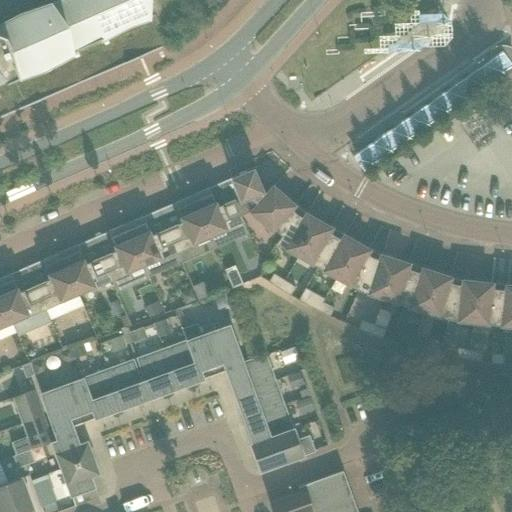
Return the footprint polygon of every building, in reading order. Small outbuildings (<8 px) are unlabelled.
[(0,116),(168,44),(154,13),(140,17),(137,0),(53,0),(0,23),(0,116)] [(492,50),(492,60),(493,61),(496,63),(499,63),(500,64),(502,64),(505,63),(508,63),(509,62),(511,61),(511,50),(508,48),(504,48),(503,48),(499,48),(498,48),(496,48),(493,50),(492,50)] [(276,243),(300,209),(273,185),(265,194),(262,191),(263,191),(253,168),(231,178),(241,200),(249,197),(257,204),(250,212),(272,231),(274,229),(282,235),(276,243)] [(209,187),(192,195),(210,236),(226,229),(227,232),(244,224),(234,200),(223,205),(222,203),(217,206),(209,187)] [(178,224),(167,229),(178,253),(195,246),(194,243),(210,236),(192,195),(174,202),(182,221),(177,223),(178,224)] [(276,243),(298,256),(319,220),(300,209),(276,243)] [(143,216),(126,224),(143,264),(159,258),(161,261),(178,253),(167,229),(156,233),(156,232),(151,234),(143,216)] [(298,256),(317,267),(338,231),(319,220),(298,256)] [(112,253),(101,257),(112,282),(129,274),(127,271),(143,264),(126,224),(108,231),(116,249),(111,251),(112,253)] [(317,267),(336,277),(357,241),(338,231),(317,267)] [(336,277),(358,290),(375,252),(357,241),(336,277)] [(77,245),(60,252),(77,293),(93,286),(95,289),(112,282),(101,257),(90,262),(90,261),(85,263),(77,245)] [(46,281),(35,286),(46,310),(63,303),(61,300),(77,293),(60,252),(42,260),(50,278),(45,280),(46,281)] [(358,290),(382,298),(395,258),(375,252),(358,290)] [(382,298),(403,304),(416,265),(395,258),(382,298)] [(403,304),(424,311),(436,272),(416,265),(403,304)] [(232,286),(243,281),(239,270),(227,275),(232,286)] [(424,311),(448,319),(456,278),(436,272),(424,311)] [(11,273),(0,277),(0,295),(11,322),(27,315),(28,318),(46,310),(35,286),(24,291),(24,289),(19,291),(11,273)] [(268,282),(279,289),(284,280),(273,273),(268,282)] [(448,319),(473,322),(477,281),(456,278),(448,319)] [(284,280),(279,289),(290,296),(295,287),(284,280)] [(473,322),(494,324),(499,283),(477,281),(473,322)] [(494,324),(511,326),(511,284),(499,283),(494,324)] [(191,288),(180,293),(185,303),(195,298),(191,288)] [(318,311),(322,302),(324,298),(305,288),(298,300),(306,305),(318,311)] [(223,293),(208,299),(211,307),(227,301),(223,293)] [(0,326),(11,322),(0,295),(0,326)] [(322,302),(318,311),(329,317),(334,308),(322,302)] [(166,320),(155,324),(160,337),(171,333),(166,320)] [(358,329),(370,334),(374,324),(361,320),(358,329)] [(374,324),(370,334),(382,338),(386,329),(374,324)] [(188,341),(182,343),(196,381),(226,370),(243,364),(243,363),(229,326),(200,336),(196,325),(183,329),(188,341)] [(133,332),(130,333),(134,343),(145,338),(141,329),(133,332)] [(400,344),(412,348),(415,338),(402,335),(400,344)] [(121,336),(108,341),(112,352),(125,347),(121,336)] [(415,338),(412,348),(425,351),(427,341),(415,338)] [(87,342),(71,347),(74,356),(90,350),(87,342)] [(182,343),(158,351),(173,390),(196,381),(182,343)] [(296,345),(283,350),(287,362),(300,357),(296,345)] [(69,348),(59,352),(63,362),(73,359),(69,348)] [(455,357),(468,360),(469,350),(457,348),(455,357)] [(469,350),(468,360),(480,362),(482,352),(469,350)] [(146,381),(143,382),(149,398),(173,390),(158,351),(138,359),(146,381)] [(490,363),(503,364),(504,354),(491,353),(490,363)] [(274,381),(265,356),(265,355),(243,363),(243,364),(226,370),(235,395),(274,381)] [(42,358),(30,363),(34,375),(42,372),(45,365),(42,358)] [(132,361),(111,368),(126,407),(149,398),(143,382),(140,383),(132,361)] [(111,368),(88,377),(102,416),(126,407),(111,368)] [(299,370),(290,373),(294,386),(304,383),(299,371),(299,370)] [(102,416),(88,377),(41,394),(58,440),(75,434),(72,427),(102,416)] [(283,405),(274,381),(235,395),(244,419),(283,405)] [(14,397),(23,423),(42,416),(33,390),(14,397)] [(309,397),(297,401),(302,413),(313,409),(309,397)] [(292,430),(283,405),(244,419),(253,444),(292,430)] [(42,416),(23,423),(32,448),(29,449),(30,450),(52,442),(42,416)] [(292,430),(253,444),(251,444),(260,471),(303,455),(303,454),(313,451),(308,437),(298,441),(293,429),(292,430)] [(52,443),(61,469),(93,458),(87,442),(78,445),(75,434),(58,440),(52,443)] [(34,461),(30,450),(21,453),(25,465),(34,461)] [(25,465),(21,453),(12,456),(17,468),(25,465)] [(93,458),(61,469),(71,495),(94,487),(90,476),(98,473),(93,458)] [(357,511),(343,470),(298,487),(300,492),(269,503),(272,511),(357,511)] [(0,511),(24,511),(33,509),(21,478),(0,485),(0,511)] [(53,501),(43,505),(45,511),(48,511),(56,509),(53,501)]
